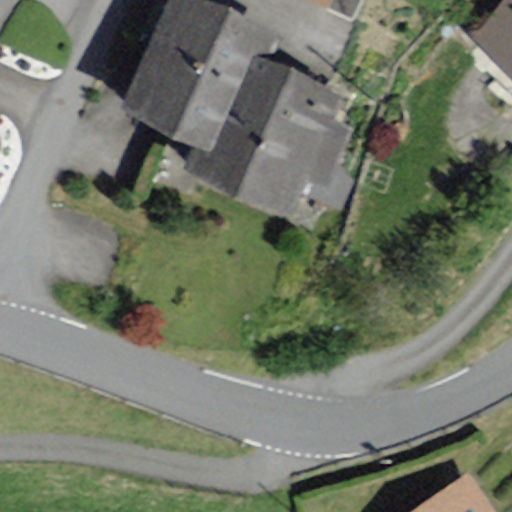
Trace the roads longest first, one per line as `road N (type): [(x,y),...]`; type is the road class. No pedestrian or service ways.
road 1 (unclassified): [(0,333),(249,417),(335,427)]
road 2 (residential): [(117,0),(0,263)]
road 3 (residential): [(511,254),(437,341),(347,386),(335,427)]
road 4 (unclassified): [(335,427),(440,408),(511,366)]
